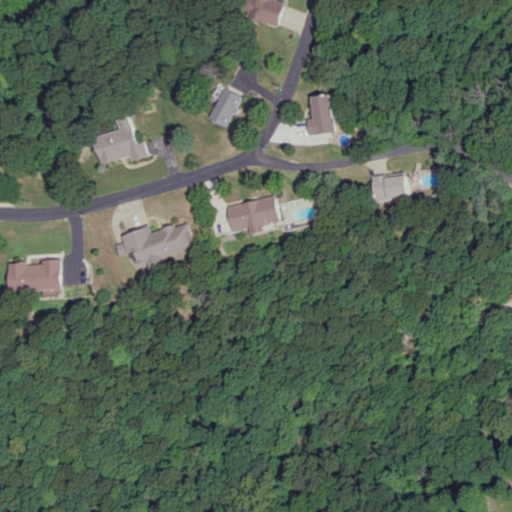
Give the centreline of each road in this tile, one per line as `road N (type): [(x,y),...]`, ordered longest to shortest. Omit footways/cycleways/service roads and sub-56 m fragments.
road 1 (residential): [(0,213),(71,208),(257,153),(320,0)]
road 2 (residential): [(508,175),(470,151),(434,142),(281,165),(257,153)]
